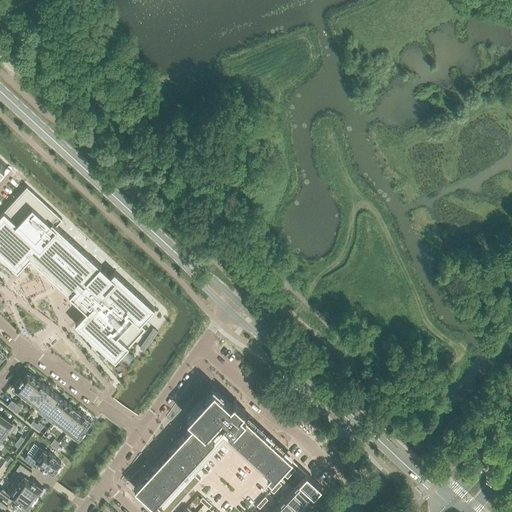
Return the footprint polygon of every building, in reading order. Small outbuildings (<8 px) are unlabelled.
[(27,185),(0,214),(0,254),(17,270),(30,257),(70,293),(69,294),(87,310),(75,323),(115,360),(145,328),(140,323),(154,308),(115,271),(111,275),(100,264),(100,265),(56,225),(62,218),(27,185)] [(19,378),(14,384),(16,386),(14,388),(23,395),(29,387),(34,391),(42,382),(41,382),(27,371),(23,377),(21,379),(19,378)] [(29,387),(23,395),(37,405),(50,389),(42,382),(34,391),(29,387)] [(195,422),(135,487),(135,488),(161,511),(168,511),(200,477),(195,473),(226,439),(268,477),(267,477),(272,481),(289,462),(291,461),(293,459),(242,412),(244,410),(245,409),(245,408),(243,407),(236,400),(235,399),(234,399),(233,400),(231,402),(221,393),(216,388),(215,387),(214,387),(213,388),(206,396),(204,398),(197,405),(196,407),(189,415),(188,416),(189,418),(195,422)] [(50,389),(37,405),(46,412),(59,396),(50,389)] [(59,396),(46,412),(55,419),(68,403),(59,396)] [(12,400),(7,405),(12,409),(16,403),(12,400)] [(16,403),(12,409),(17,413),(21,407),(16,403)] [(68,403),(55,419),(69,430),(75,423),(69,418),(76,409),(68,403)] [(75,423),(69,430),(78,438),(79,437),(82,437),(85,433),(85,430),(85,429),(84,428),(91,420),(82,413),(81,413),(76,409),(69,418),(75,423)] [(0,412),(0,427),(8,433),(9,435),(17,424),(0,412)] [(37,423),(35,427),(39,431),(44,425),(39,421),(37,423)] [(54,438),(50,444),(55,447),(58,444),(59,442),(54,438)] [(28,453),(24,459),(27,461),(35,467),(39,462),(53,472),(54,471),(57,471),(60,466),(60,463),(61,462),(56,458),(57,458),(48,452),(48,453),(39,446),(32,456),(28,453)] [(20,472),(13,481),(36,497),(39,493),(38,492),(42,487),(28,476),(32,471),(24,466),(20,463),(16,469),(20,472)] [(307,472),(300,480),(314,494),(322,486),(307,472)] [(291,486),(307,501),(308,501),(309,500),(308,500),(314,494),(300,480),(293,487),(291,486)] [(2,488),(0,490),(0,494),(1,495),(10,502),(13,497),(28,507),(32,501),(36,497),(13,481),(6,491),(2,488)] [(283,492),(282,492),(300,509),(301,509),(302,508),(307,501),(291,486),(284,493),(283,492)] [(282,492),(275,500),(288,511),(297,511),(300,509),(282,492)] [(277,502),(270,509),(273,511),(288,511),(275,500),(277,502)]
